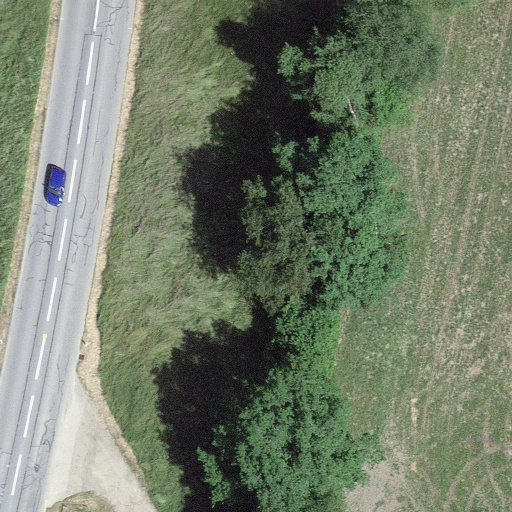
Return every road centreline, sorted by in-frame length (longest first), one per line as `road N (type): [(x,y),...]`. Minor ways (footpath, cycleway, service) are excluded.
road 1 (secondary): [(9,511),(99,0)]
road 2 (track): [(27,431),(101,476),(128,511)]
